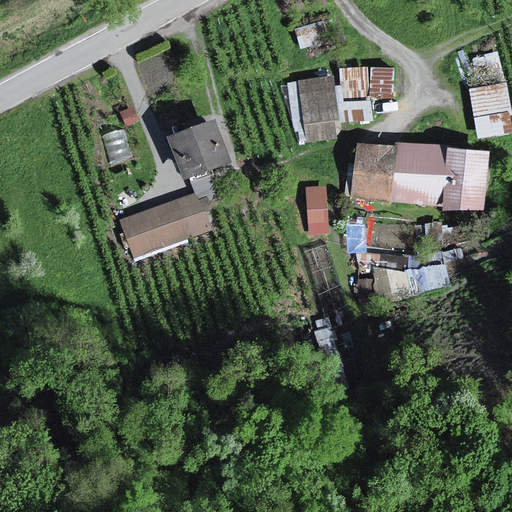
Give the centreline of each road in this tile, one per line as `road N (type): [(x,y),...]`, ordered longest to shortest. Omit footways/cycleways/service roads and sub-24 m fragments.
road 1 (unclassified): [(182,0),(0,98)]
road 2 (track): [(341,0),(349,17),(409,65),(417,91),(389,121)]
road 3 (track): [(112,38),(168,178)]
